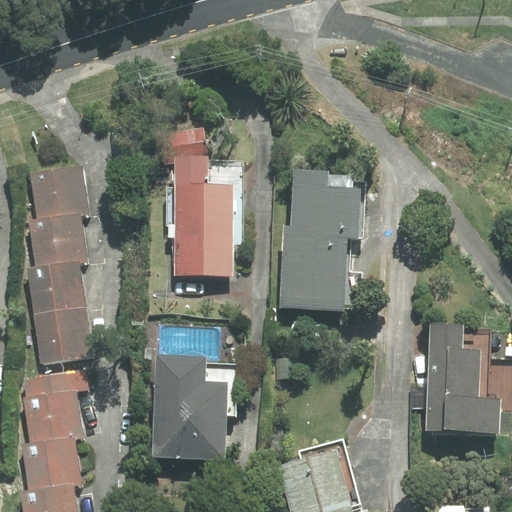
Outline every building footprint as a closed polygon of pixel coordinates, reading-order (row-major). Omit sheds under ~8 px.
[(188,164),(182,278),(241,281),(246,189),(221,188),(223,161),(213,160),(209,130),(166,136),(168,167),(188,164)] [(372,245),(377,195),(344,191),(345,177),(308,174),(302,230),(296,230),(289,312),(354,315),(361,244),(372,245)] [(84,178),(33,182),(36,223),(33,224),(36,268),(33,268),(37,323),(34,323),(37,361),(85,357),(82,315),(86,315),(83,267),(91,266),(84,178)] [(477,330),(443,328),(436,434),(511,439),(511,432),(511,403),(491,402),(494,354),(476,353),(477,330)] [(162,460),(237,465),(242,386),(219,385),(221,361),(169,358),(162,460)] [(78,375),(22,379),(27,439),(19,440),(23,487),(17,488),(19,511),(71,511),(69,483),(75,482),(71,437),(83,436),(78,375)] [(362,511),(348,454),(284,470),(294,511),(362,511)] [(392,511),(393,484),(374,484),(374,511),(392,511)]
